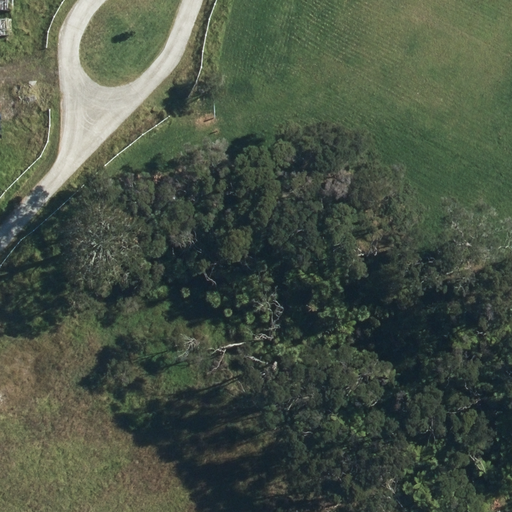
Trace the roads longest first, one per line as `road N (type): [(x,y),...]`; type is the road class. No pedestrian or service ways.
road 1 (residential): [(188,0),(146,93),(87,100)]
road 2 (residential): [(0,220),(87,100)]
